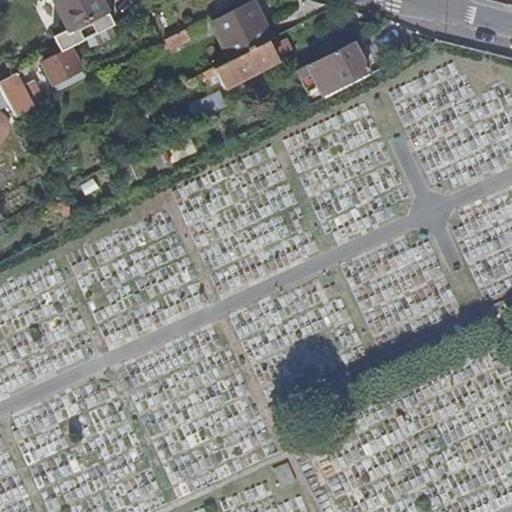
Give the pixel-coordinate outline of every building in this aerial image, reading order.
[(52,36),(60,50),(91,34),(108,26),(113,23),(101,0),(52,0),(67,28),(52,36)] [(231,59),(269,40),(249,1),(211,21),(231,59)] [(108,26),(91,34),(95,43),(112,35),(108,26)] [(189,38),(185,29),(163,40),(167,49),(189,38)] [(276,43),(273,38),(269,40),(231,59),(212,69),(223,88),(254,72),(263,67),(276,61),(274,57),(290,49),(284,39),(276,43)] [(351,42),(318,59),(333,88),(366,71),(351,42)] [(53,84),(62,80),(71,75),(81,70),(69,48),(41,62),(53,84)] [(266,73),(263,67),(254,72),(257,77),(266,73)] [(0,79),(0,84),(15,115),(45,100),(35,79),(25,84),(21,76),(27,73),(24,68),(0,79)] [(0,139),(16,129),(0,104),(0,139)]
